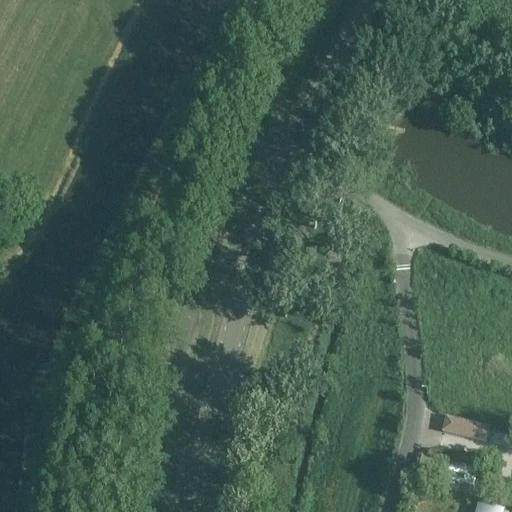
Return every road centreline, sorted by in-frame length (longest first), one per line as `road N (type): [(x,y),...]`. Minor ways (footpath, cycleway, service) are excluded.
road 1 (tertiary): [(192,511),(246,281),(288,160)]
road 2 (residential): [(390,511),(417,403),(401,254),(410,223)]
road 3 (tertiary): [(288,160),(377,0)]
road 4 (residential): [(288,160),(410,223)]
